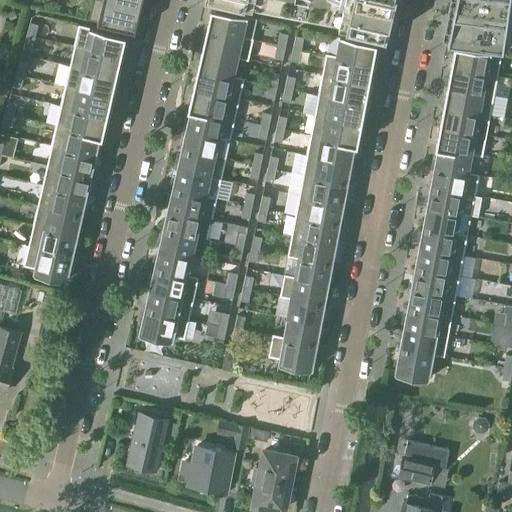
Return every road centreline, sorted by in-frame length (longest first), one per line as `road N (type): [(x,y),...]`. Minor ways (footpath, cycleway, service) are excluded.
road 1 (residential): [(326,511),(420,0)]
road 2 (residential): [(165,0),(49,502)]
